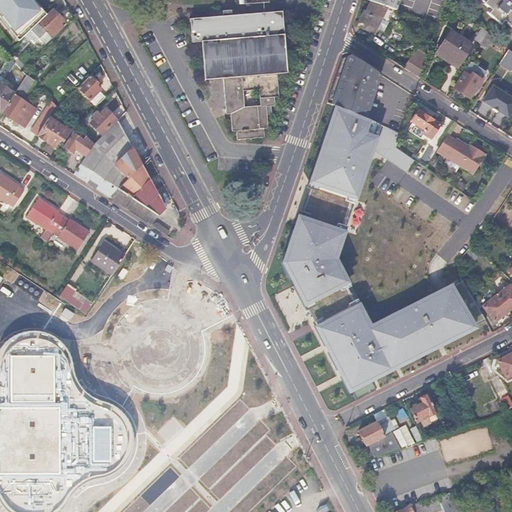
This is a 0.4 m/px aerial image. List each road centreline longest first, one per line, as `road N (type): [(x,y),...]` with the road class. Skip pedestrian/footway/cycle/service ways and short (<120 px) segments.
road 1 (primary): [(219,244),(91,0)]
road 2 (residential): [(0,138),(177,254),(222,251)]
road 3 (residential): [(333,36),(511,148)]
road 4 (residential): [(333,36),(272,218)]
road 5 (residential): [(511,334),(341,419)]
road 6 (residential): [(152,511),(253,415),(298,393)]
road 7 (primary): [(359,511),(298,393)]
road 8 (primary): [(298,393),(238,281)]
